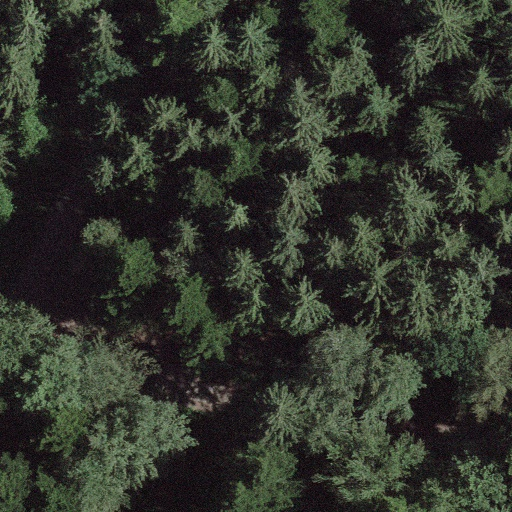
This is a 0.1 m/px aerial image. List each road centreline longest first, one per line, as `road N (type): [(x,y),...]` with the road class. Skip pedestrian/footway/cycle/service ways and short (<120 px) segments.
road 1 (track): [(511,448),(0,358)]
road 2 (track): [(175,0),(8,360)]
